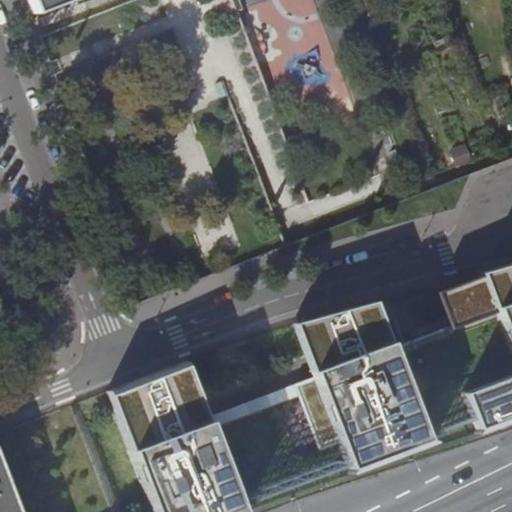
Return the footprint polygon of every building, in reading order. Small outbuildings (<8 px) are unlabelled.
[(26,0),(32,14),(67,0),(26,0)] [(292,384),(318,450),(337,442),(346,464),(423,434),(421,430),(469,411),(474,422),(511,406),(511,264),(481,277),(448,289),(459,320),(395,344),(371,353),(369,348),(309,371),(311,376),(292,384)] [(355,310),(294,327),(309,371),(369,348),(355,310)] [(181,362),(105,391),(152,511),(222,511),(237,506),(181,362)] [(0,511),(18,511),(0,465),(0,511)]
